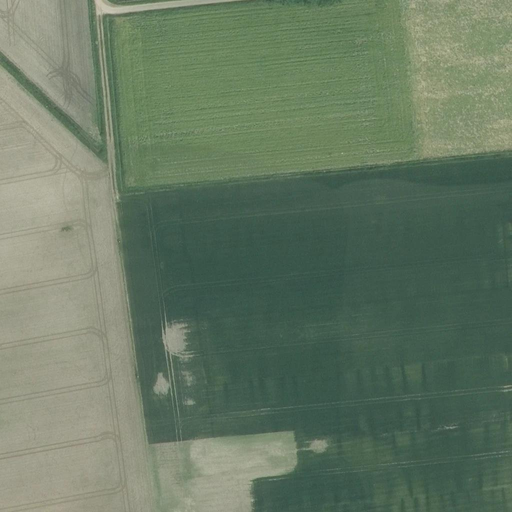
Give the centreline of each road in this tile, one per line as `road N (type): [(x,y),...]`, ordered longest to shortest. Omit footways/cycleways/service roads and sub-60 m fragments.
road 1 (track): [(158,511),(100,7)]
road 2 (unclassified): [(216,0),(119,11),(99,0)]
